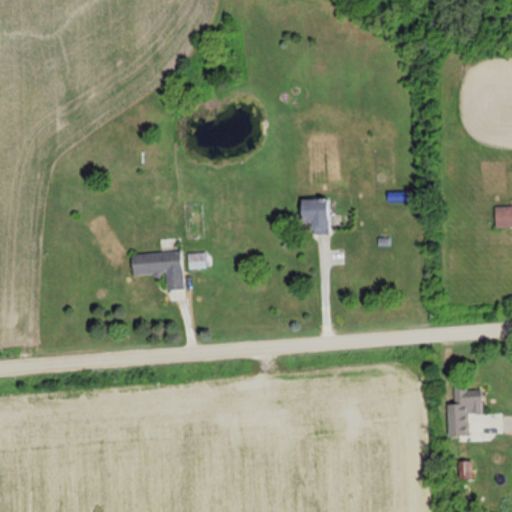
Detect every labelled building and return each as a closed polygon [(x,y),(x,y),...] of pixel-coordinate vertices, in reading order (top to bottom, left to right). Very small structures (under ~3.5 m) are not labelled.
[(312,233),(331,233),(331,199),(299,199),(299,223),(312,223),(312,233)] [(511,205),(494,206),(495,227),(511,225),(511,205)] [(166,273),(167,289),(183,288),(181,250),(131,253),(132,274),(166,273)] [(206,253),(189,253),(189,267),(206,267),(206,253)] [(481,411),(482,386),(458,386),(458,401),(453,401),(453,433),(469,433),(469,411),(481,411)] [(461,478),(472,478),(472,458),(461,458),(461,478)]
